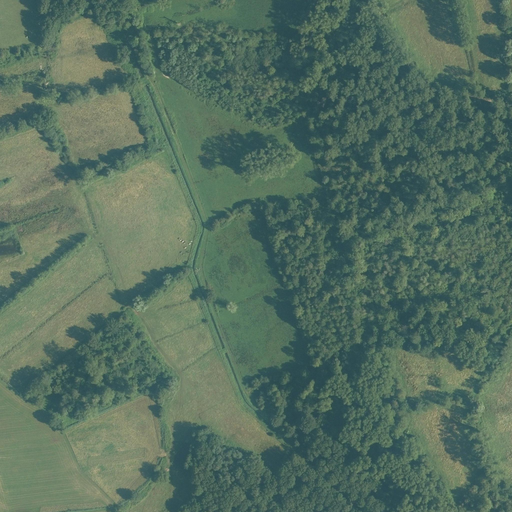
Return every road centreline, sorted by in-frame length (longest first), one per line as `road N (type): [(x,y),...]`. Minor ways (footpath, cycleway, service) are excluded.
road 1 (track): [(120,0),(205,216),(206,294),(245,392),(370,511)]
road 2 (track): [(511,106),(422,80),(374,0)]
